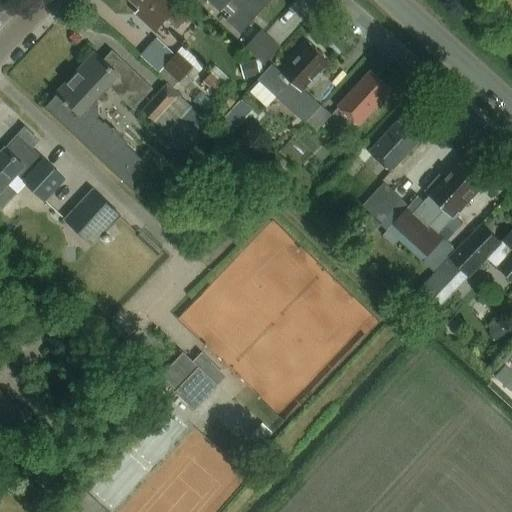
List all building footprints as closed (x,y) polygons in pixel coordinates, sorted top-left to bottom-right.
[(167,18),(177,28),(187,17),(177,7),(178,6),(177,6),(170,0),(131,0),(139,7),(135,12),(156,30),(167,18)] [(240,30),(267,0),(209,0),(219,9),(226,0),(229,0),(236,5),(225,16),(240,30)] [(260,30),(246,46),(265,63),(279,48),(260,30)] [(320,106),(302,88),(309,80),(311,82),(321,70),(319,69),(329,58),(310,41),(298,55),(296,53),(290,59),(292,61),(284,70),(274,61),(257,79),(305,123),(320,106)] [(60,90),(46,105),(136,190),(137,189),(134,186),(134,180),(132,173),(145,159),(127,142),(128,141),(121,134),(123,133),(114,124),(112,126),(105,119),(104,121),(98,116),(99,115),(100,103),(95,98),(109,84),(134,108),(155,86),(114,48),(104,58),(95,50),(58,89),(60,90)] [(195,64),(179,50),(165,65),(181,80),(195,64)] [(360,123),(393,89),(370,68),(338,103),(360,123)] [(167,84),(143,110),(169,133),(193,107),(167,84)] [(208,120),(193,107),(169,133),(169,134),(184,147),(208,120)] [(416,136),(428,123),(413,109),(401,122),(397,119),(369,149),(391,170),(420,139),(416,136)] [(5,146),(0,151),(0,206),(15,191),(7,183),(16,174),(45,201),(67,178),(33,146),(37,141),(25,129),(7,148),(5,146)] [(418,195),(393,223),(427,254),(441,239),(437,235),(488,179),(463,157),(444,177),(441,174),(425,191),(430,194),(424,201),(418,195)] [(384,182),(363,205),(372,214),(394,191),(384,182)] [(94,189),(66,220),(94,245),(122,215),(94,189)] [(394,191),(372,214),(381,223),(403,200),(394,191)] [(511,230),(500,242),(480,224),(451,258),(449,256),(418,292),(428,301),(443,284),(453,293),(468,277),(470,279),(487,259),(511,280),(511,230)] [(231,373),(206,349),(199,358),(189,349),(162,377),(196,409),(231,373)] [(510,390),(511,388),(511,370),(505,364),(495,375),(510,390)] [(0,439),(4,443),(28,417),(0,391),(0,439)]
